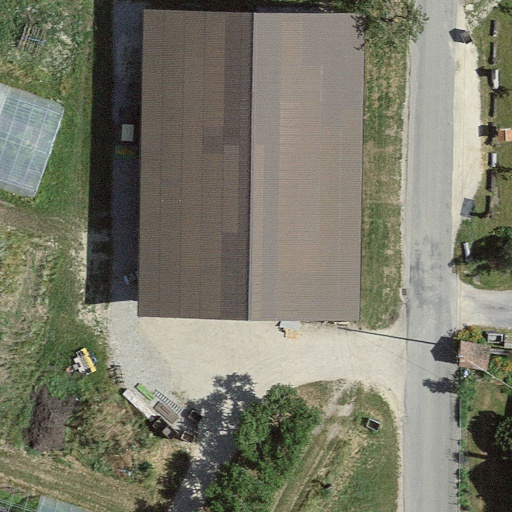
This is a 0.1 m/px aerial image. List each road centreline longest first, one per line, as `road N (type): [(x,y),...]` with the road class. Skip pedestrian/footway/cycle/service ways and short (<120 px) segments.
road 1 (unclassified): [(439,511),(433,371),(443,0)]
road 2 (track): [(352,377),(282,511)]
